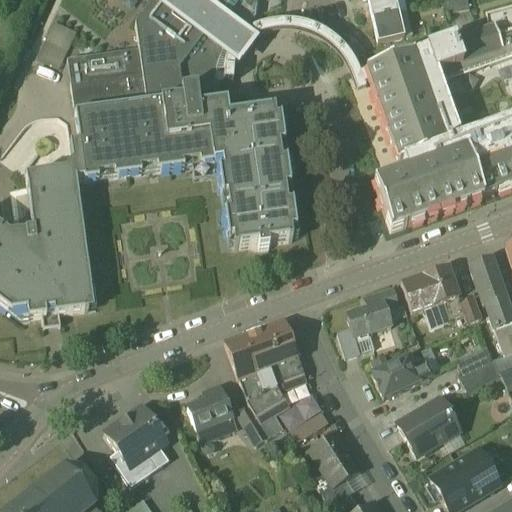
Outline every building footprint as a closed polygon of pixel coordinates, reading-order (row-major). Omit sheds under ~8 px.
[(43,334),(60,332),(59,320),(88,316),(85,294),(91,294),(76,188),(217,169),(228,245),(233,244),(234,254),(258,251),(259,255),(269,254),(268,249),(292,246),(291,237),(297,236),(280,124),(275,124),(274,115),(270,116),(229,122),(227,109),(216,111),(215,106),(214,101),(214,96),(214,91),(215,86),(215,81),(216,76),(223,74),(223,84),(232,85),(233,74),(235,64),(224,55),(220,53),(234,33),(190,0),(158,0),(156,4),(155,3),(135,30),(138,54),(85,62),(88,86),(97,85),(101,115),(74,119),(78,148),(69,149),(72,168),(65,177),(25,183),(26,190),(9,192),(15,237),(9,238),(0,231),(0,309),(10,317),(26,315),(28,324),(41,322),(43,334)] [(190,0),(234,33),(237,36),(243,31),(245,29),(255,22),(257,0),(190,0)] [(393,0),(366,0),(372,23),(398,17),(393,0)] [(468,15),(465,0),(452,0),(453,4),(441,6),(443,19),(468,15)] [(511,8),(486,16),(489,31),(433,51),(382,69),(365,75),(398,168),(402,167),(406,177),(372,189),(389,236),(482,203),(482,201),(511,190),(511,8)] [(398,17),(372,23),(378,47),(403,42),(398,17)] [(358,90),(370,88),(366,78),(361,79),(352,60),(328,38),(322,35),(298,26),(291,27),(265,28),(252,33),(245,29),(243,31),(237,36),(254,42),(263,38),(287,36),(293,35),(321,44),(324,47),(344,64),(346,67),(358,90)] [(67,64),(74,119),(101,115),(97,85),(88,86),(85,62),(67,64)] [(491,263),(469,271),(483,310),(485,309),(505,302),(491,263)] [(423,281),(421,282),(425,296),(420,298),(425,313),(443,307),(449,324),(464,319),(459,305),(447,272),(433,278),(431,275),(422,279),(423,281)] [(421,281),(400,288),(411,319),(426,314),(425,313),(420,298),(425,296),(421,282),(421,281)] [(393,294),(363,304),(366,314),(346,321),(350,334),(353,343),(354,343),(369,338),(391,331),(385,314),(398,309),(393,294)] [(459,305),(464,319),(468,328),(481,324),(473,300),(459,305)] [(511,324),(505,302),(485,309),(494,335),(511,329),(511,324)] [(284,326),(224,348),(238,385),(266,375),(267,376),(269,375),(268,374),(271,372),(297,363),(284,326)] [(511,330),(511,329),(494,335),(503,360),(504,362),(511,358),(511,330)] [(350,334),(336,338),(344,363),(359,358),(354,343),(353,343),(350,334)] [(369,338),(354,343),(359,358),(374,354),(369,338)] [(486,351),(456,365),(463,380),(494,366),(493,365),(486,351)] [(511,358),(504,362),(503,360),(501,362),(493,365),(494,366),(501,381),(511,402),(511,401),(511,358)] [(378,362),(369,367),(375,379),(383,376),(382,374),(383,373),(378,362)] [(383,373),(382,374),(383,376),(375,379),(372,381),(376,388),(375,388),(378,395),(379,395),(383,404),(419,387),(413,374),(408,362),(383,373)] [(297,363),(271,372),(278,387),(281,388),(303,380),(304,380),(297,363)] [(463,380),(458,382),(469,400),(501,381),(494,366),(463,380)] [(426,368),(413,374),(419,387),(432,381),(426,368)] [(266,375),(238,385),(247,408),(249,413),(255,422),(263,417),(268,425),(275,421),(281,417),(276,410),(284,405),(275,390),(274,390),(269,375),(267,376),(266,375)] [(213,404),(187,414),(196,437),(232,423),(219,392),(210,396),(213,404)] [(439,404),(397,429),(416,461),(458,436),(439,404)] [(142,412),(104,438),(117,457),(129,474),(147,461),(167,448),(142,412)] [(255,422),(249,413),(237,420),(255,451),(283,435),(275,421),(268,425),(260,430),(255,422)] [(319,419),(299,431),(307,445),(328,432),(319,419)] [(232,423),(196,437),(200,448),(236,434),(232,423)] [(335,440),(321,448),(325,453),(313,461),(332,492),(333,492),(333,493),(342,487),(359,476),(335,440)] [(473,456),(429,483),(446,511),(462,511),(470,508),(495,493),(473,456)] [(147,461),(129,474),(117,457),(110,462),(131,492),(156,475),(147,461)] [(64,470),(9,511),(92,511),(93,511),(95,510),(96,490),(84,474),(64,470)] [(342,487),(333,493),(333,492),(332,492),(321,499),(329,511),(349,500),(349,499),(342,487)] [(511,511),(511,496),(489,510),(490,511),(511,511)] [(349,500),(329,511),(353,511),(356,510),(349,500)]
